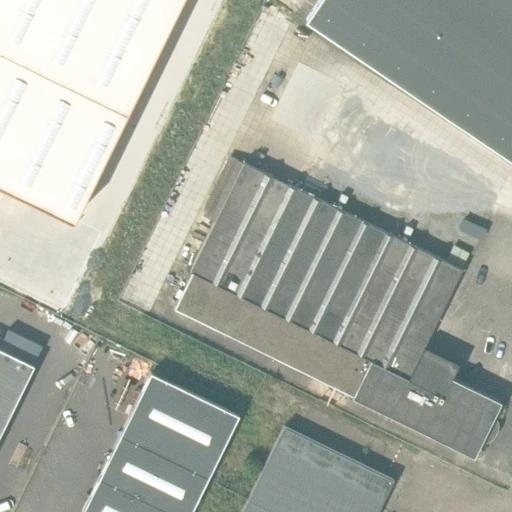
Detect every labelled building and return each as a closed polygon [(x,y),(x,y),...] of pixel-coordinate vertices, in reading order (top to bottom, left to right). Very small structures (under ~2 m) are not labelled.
[(0,0),(0,182),(73,218),(179,0),(0,0)] [(511,0),(319,0),(305,22),(511,161),(511,0)] [(445,262),(398,239),(242,162),(241,164),(230,159),(202,217),(213,223),(188,273),(191,274),(174,308),(352,396),(351,398),(473,457),(500,402),(481,394),(451,378),(458,363),(424,346),(461,270),(461,269),(469,253),(453,245),(445,262)] [(336,205),(337,206),(338,206),(338,207),(340,207),(342,207),(342,206),(344,205),(344,204),(344,203),(344,202),(344,201),(343,200),(342,199),(340,198),(338,198),(337,199),(336,201),(335,202),(335,203),(336,204),(336,205)] [(185,240),(155,226),(122,298),(151,312),(185,240)] [(30,330),(6,327),(4,344),(27,347),(30,330)] [(0,349),(0,430),(32,365),(0,349)] [(80,511),(189,511),(237,416),(149,373),(80,511)] [(376,511),(392,480),(283,426),(240,511),(376,511)]
